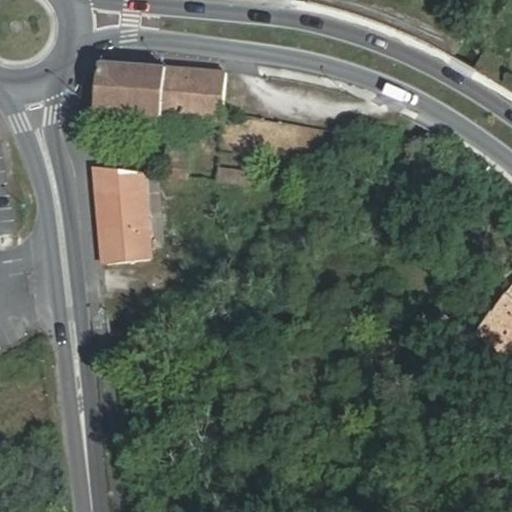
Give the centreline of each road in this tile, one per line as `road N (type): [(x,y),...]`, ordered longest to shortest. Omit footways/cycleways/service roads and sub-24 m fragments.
road 1 (primary): [(77,47),(120,37),(319,61),(407,93),(511,161)]
road 2 (primary): [(511,116),(419,59),(318,23),(105,0)]
road 3 (secondary): [(78,370),(75,268),(55,144),(57,75)]
road 4 (secondary): [(6,86),(43,178),(78,370)]
road 5 (secondary): [(78,370),(92,511)]
